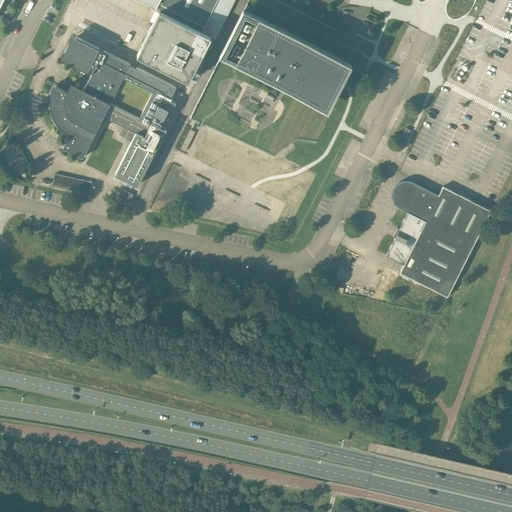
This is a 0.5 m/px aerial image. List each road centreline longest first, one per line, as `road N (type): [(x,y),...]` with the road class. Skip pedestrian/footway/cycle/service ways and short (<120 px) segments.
road 1 (primary): [(511,495),(0,377)]
road 2 (primary): [(0,407),(504,511)]
